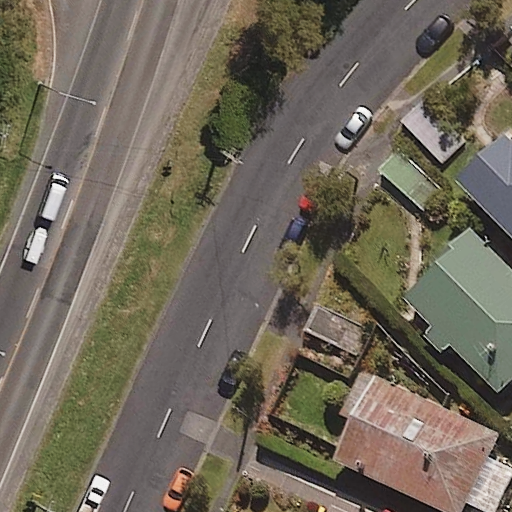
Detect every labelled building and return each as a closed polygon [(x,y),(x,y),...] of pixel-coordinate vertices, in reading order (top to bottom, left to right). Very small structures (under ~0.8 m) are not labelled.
[(422,105),(403,129),(446,164),(465,141),(422,105)] [(511,138),(507,134),(458,183),(511,237),(511,138)] [(403,152),(381,172),(422,216),(444,195),(403,152)] [(445,281),(415,310),(438,334),(430,342),(449,361),(457,353),(506,403),(511,396),(511,278),(475,241),(440,276),(445,281)] [(372,332),(321,309),(310,334),(361,357),(372,332)] [(346,471),(431,511),(505,511),(511,497),(511,464),(498,457),(505,443),(387,386),(346,471)]
